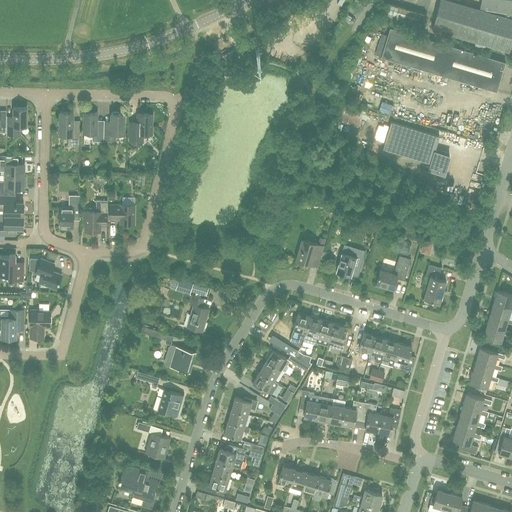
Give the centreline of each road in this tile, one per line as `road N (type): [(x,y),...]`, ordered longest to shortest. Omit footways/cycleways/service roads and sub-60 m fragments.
road 1 (residential): [(174,511),(205,405),(247,322),(273,290),(293,286),(445,332)]
road 2 (tertiary): [(0,58),(139,47),(249,0)]
road 3 (residential): [(88,252),(128,252),(146,241),(173,101)]
road 4 (residential): [(53,240),(43,227),(45,96)]
road 5 (residential): [(417,473),(290,438)]
road 6 (residential): [(422,457),(415,438),(445,332)]
road 7 (residential): [(45,96),(173,101)]
